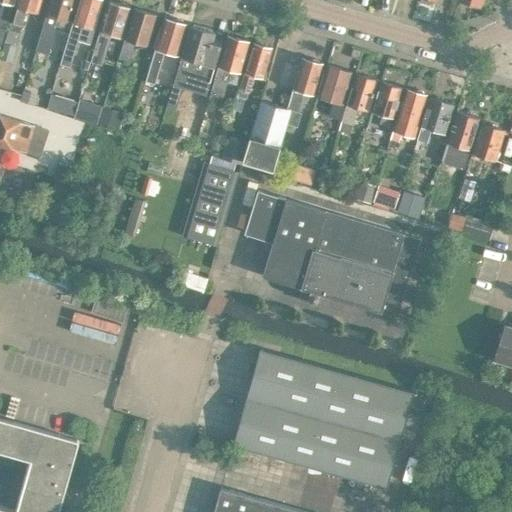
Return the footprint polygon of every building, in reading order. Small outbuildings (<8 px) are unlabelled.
[(0,53),(0,57),(11,61),(12,61),(20,33),(19,33),(19,32),(25,12),(23,11),(25,7),(38,11),(41,0),(17,0),(8,29),(7,29),(3,42),(0,53)] [(0,0),(4,1),(2,8),(0,7),(0,43),(1,44),(7,21),(13,0),(0,0)] [(51,0),(42,30),(36,50),(48,53),(55,28),(65,31),(68,20),(73,0),(51,0)] [(79,0),(74,20),(71,27),(60,63),(69,66),(82,23),(95,27),(102,0),(79,0)] [(121,36),(130,5),(111,0),(108,0),(91,60),(101,63),(110,33),(121,36)] [(146,44),(155,13),(133,6),(118,58),(128,60),(133,41),(146,44)] [(153,84),(163,50),(177,54),(186,23),(163,17),(154,47),(155,47),(150,64),(149,63),(144,81),(153,84)] [(192,25),(166,107),(175,109),(180,94),(185,88),(206,94),(214,67),(222,42),(212,39),(214,32),(211,31),(209,26),(204,25),(201,28),(192,25)] [(225,81),(229,68),(239,71),(248,40),(226,34),(217,65),(218,65),(207,102),(220,105),(227,81),(225,81)] [(249,92),(254,74),(261,76),(270,47),(253,42),(245,71),(244,71),(237,96),(246,98),(248,92),(249,92)] [(359,55),(361,48),(353,46),(351,53),(359,55)] [(301,56),(297,69),(290,90),(291,90),(287,107),(289,107),(284,123),(294,126),(304,90),(313,93),(322,62),(301,56)] [(341,103),(351,71),(326,63),(316,95),(331,100),(327,115),(339,119),(343,105),(341,103)] [(341,120),(339,129),(349,132),(351,123),(353,124),(358,107),(367,109),(376,78),(355,72),(346,103),(341,120)] [(393,117),(402,87),(379,80),(370,110),(393,117)] [(412,141),(417,124),(427,94),(423,93),(423,91),(418,89),(416,90),(406,88),(392,135),(412,141)] [(22,90),(20,99),(33,103),(36,94),(22,90)] [(427,145),(430,134),(432,129),(445,133),(454,104),(430,96),(417,142),(427,145)] [(77,102),(64,98),(60,113),(72,116),(77,102)] [(77,102),(72,116),(72,117),(82,120),(88,102),(78,99),(77,102)] [(271,169),(284,123),(289,107),(287,107),(259,99),(247,143),(242,161),(271,169)] [(123,112),(102,106),(98,123),(128,134),(134,116),(123,113),(123,112)] [(447,171),(450,162),(456,143),(470,147),(479,117),(457,110),(447,140),(448,140),(446,147),(445,147),(441,159),(438,169),(447,171)] [(48,128),(36,124),(0,112),(0,143),(39,155),(48,128)] [(494,160),(503,130),(482,123),(466,172),(476,175),(480,162),(478,161),(480,155),(494,160)] [(241,164),(242,161),(247,143),(227,137),(221,158),(241,164)] [(182,235),(217,244),(239,171),(204,161),(182,235)] [(497,168),(508,172),(510,164),(500,161),(497,168)] [(73,169),(58,164),(54,178),(69,182),(73,169)] [(294,179),(311,184),(315,171),(298,165),(294,179)] [(375,185),(359,181),(354,197),(370,202),(375,185)] [(400,191),(378,184),(373,200),(394,208),(400,191)] [(262,275),(303,287),(299,298),(306,300),(313,302),(315,302),(316,302),(317,301),(318,301),(319,300),(319,299),(321,293),(381,310),(397,315),(402,295),(420,238),(257,189),(246,227),(274,235),(262,275)] [(424,196),(404,190),(397,210),(418,216),(424,196)] [(144,200),(135,197),(125,231),(134,234),(144,200)] [(0,212),(10,216),(13,205),(0,200),(0,212)] [(423,219),(447,226),(452,210),(428,202),(423,219)] [(449,225),(464,230),(468,218),(453,213),(449,225)] [(128,301),(97,291),(91,311),(122,320),(128,301)] [(493,357),(511,363),(511,325),(503,323),(493,357)] [(260,347),(259,349),(246,395),(400,438),(414,390),(260,347)] [(246,395),(233,443),(387,486),(400,438),(246,395)] [(0,511),(59,511),(79,442),(78,439),(75,437),(0,415),(0,511)] [(213,511),(315,511),(221,485),(213,511)]
